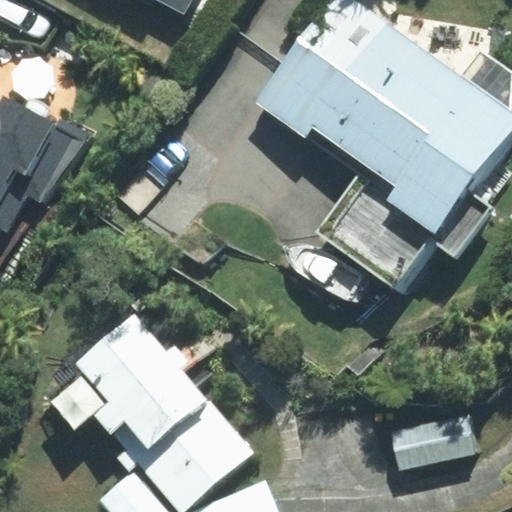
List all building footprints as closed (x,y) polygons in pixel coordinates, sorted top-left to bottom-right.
[(511,148),(511,108),(356,0),(339,0),(264,107),(314,141),(321,132),(369,166),(321,234),(408,295),(446,242),(469,259),(504,209),(480,193),(511,148)] [(5,116),(0,113),(0,262),(70,125),(15,97),(5,116)] [(196,511),(262,455),(131,304),(69,358),(80,371),(48,398),(83,438),(107,417),(145,461),(105,496),(118,511),(196,511)] [(469,414),(393,432),(404,477),(480,459),(469,414)] [(285,511),(273,482),(200,511),(285,511)]
